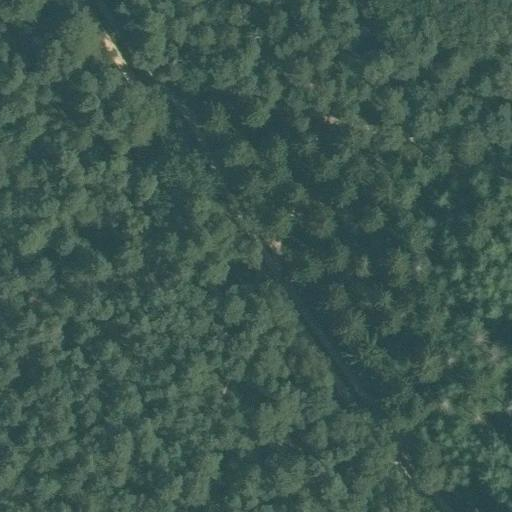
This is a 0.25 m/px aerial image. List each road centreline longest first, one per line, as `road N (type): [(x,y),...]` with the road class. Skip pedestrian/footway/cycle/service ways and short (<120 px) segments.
road 1 (track): [(428,511),(129,73)]
road 2 (track): [(511,134),(405,136),(129,73)]
road 3 (track): [(213,191),(0,335)]
